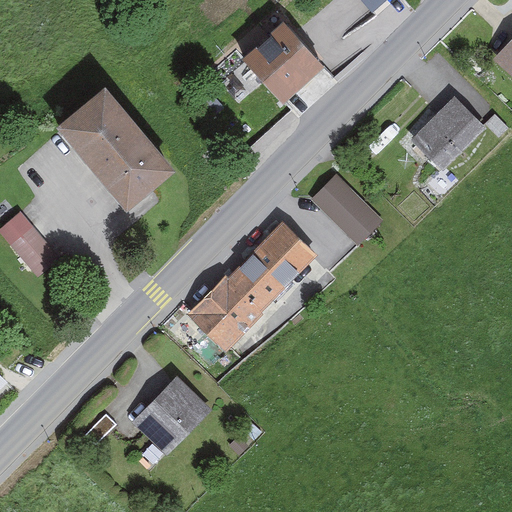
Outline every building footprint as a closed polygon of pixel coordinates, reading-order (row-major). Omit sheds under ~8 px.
[(360,0),(370,10),(380,0),(360,0)] [(311,62),(280,24),(228,67),(260,104),(311,62)] [(511,39),(492,61),(511,78),(511,39)] [(164,164),(90,80),(41,124),(115,207),(164,164)] [(487,129),(455,97),(411,140),(443,172),(487,129)] [(308,203),(358,248),(383,221),(333,176),(308,203)] [(0,225),(0,227),(36,267),(58,246),(21,206),(0,225)] [(311,258),(273,229),(182,319),(226,358),(311,258)] [(210,410),(179,378),(134,423),(166,454),(210,410)] [(106,414),(82,438),(93,449),(117,425),(106,414)]
